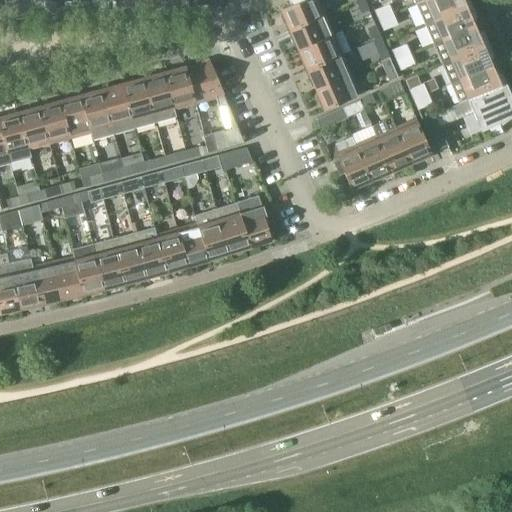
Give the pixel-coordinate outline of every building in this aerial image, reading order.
[(303,0),(291,5),(282,9),(284,14),(282,15),(286,24),(288,23),(291,29),(323,15),(319,5),(327,2),(326,0),(303,0)] [(361,14),(369,10),(365,0),(356,0),(355,1),(361,14)] [(425,0),(416,4),(424,24),(469,5),(467,0),(425,0)] [(374,10),(379,20),(393,14),(389,4),(374,10)] [(474,16),(469,5),(424,24),(433,44),(474,26),(470,18),(474,16)] [(397,24),(393,14),(379,20),(383,30),(397,24)] [(298,44),(300,49),(332,35),(323,15),(291,29),(294,35),(291,36),(295,45),(298,44)] [(373,41),(381,37),(376,25),(368,29),(373,41)] [(477,34),(474,26),(433,44),(442,64),(487,44),(481,32),(477,34)] [(306,63),(308,69),(341,55),(332,35),(300,49),(302,53),(299,54),(303,64),(306,63)] [(378,52),(386,49),(381,37),(373,41),(378,52)] [(391,50),(396,60),(410,54),(406,44),(391,50)] [(492,56),(487,44),(442,64),(450,84),(491,66),(487,58),(492,56)] [(415,64),(410,54),(396,60),(400,70),(415,64)] [(315,84),(317,89),(349,74),(341,55),(308,69),(311,75),(308,76),(313,85),(315,84)] [(380,61),(389,81),(398,78),(389,57),(380,61)] [(203,63),(185,68),(195,102),(216,96),(226,129),(203,135),(208,153),(244,143),(210,63),(208,64),(204,65),(203,63)] [(494,74),(491,66),(450,84),(459,103),(504,84),(499,72),(494,74)] [(185,68),(164,73),(174,108),(195,102),(185,68)] [(144,79),(153,113),(156,122),(176,117),(174,108),(164,73),(144,79)] [(355,86),(349,74),(317,89),(319,93),(316,94),(321,103),(323,102),(326,109),(356,96),(352,87),(355,86)] [(123,85),(132,119),(135,128),(156,122),(153,113),(144,79),(123,85)] [(379,90),(384,100),(404,91),(400,81),(379,90)] [(409,89),(413,100),(428,93),(423,83),(409,89)] [(504,84),(459,103),(452,106),(457,118),(473,111),(481,131),(500,123),(511,114),(504,97),(509,95),(504,84)] [(102,91),(111,125),(114,134),(135,128),(132,119),(123,85),(102,91)] [(102,91),(81,96),(91,131),(93,140),(114,134),(111,125),(102,91)] [(432,103),(428,93),(413,100),(418,110),(432,103)] [(371,94),(359,100),(363,107),(375,102),(371,94)] [(60,102),(70,136),(91,131),(81,96),(60,102)] [(348,105),(343,107),(348,117),(364,110),(363,107),(359,100),(348,105)] [(49,142),(70,136),(60,102),(39,108),(49,142)] [(343,107),(316,119),(320,130),(348,118),(348,117),(343,107)] [(29,148),(49,142),(39,108),(19,113),(28,148),(29,148)] [(0,118),(0,127),(10,163),(31,157),(29,148),(28,148),(19,113),(0,118)] [(434,114),(422,119),(436,151),(448,145),(434,114)] [(416,118),(395,127),(397,132),(410,162),(415,160),(416,162),(425,158),(424,156),(431,153),(416,118)] [(386,121),(372,127),(377,138),(378,140),(391,171),(397,168),(398,170),(407,166),(406,164),(410,162),(397,132),(395,127),(393,123),(388,125),(386,121)] [(0,165),(10,163),(0,127),(0,165)] [(360,184),(371,179),(357,146),(352,137),(333,146),(331,155),(339,173),(343,171),(351,190),(361,186),(360,184)] [(385,173),(391,171),(378,140),(376,138),(357,146),(371,179),(375,177),(376,180),(386,175),(385,173)] [(198,147),(186,150),(188,158),(200,155),(198,147)] [(246,147),(218,155),(221,167),(222,170),(253,162),(246,147)] [(175,162),(188,158),(186,150),(173,154),(175,162)] [(218,155),(201,160),(204,172),(221,167),(218,155)] [(156,158),(144,162),(146,170),(159,166),(156,158)] [(134,173),(146,170),(144,162),(131,165),(134,173)] [(194,162),(181,165),(184,177),(197,174),(194,162)] [(181,165),(169,169),(172,181),(184,177),(181,165)] [(115,170),(102,173),(104,181),(117,178),(115,170)] [(92,185),(104,181),(102,173),(90,177),(92,185)] [(153,173),(140,176),(144,189),(156,185),(153,173)] [(140,176),(128,180),(131,192),(144,189),(140,176)] [(75,189),(73,181),(61,185),(63,193),(75,189)] [(112,184),(100,187),(103,200),(116,196),(112,184)] [(63,193),(61,185),(48,188),(50,196),(63,193)] [(100,187),(87,191),(91,203),(103,200),(100,187)] [(19,196),(21,204),(34,201),(31,193),(19,196)] [(59,199),(61,207),(74,203),(71,195),(59,199)] [(236,202),(250,245),(261,241),(262,244),(272,241),(265,221),(266,221),(258,195),(236,202)] [(9,207),(21,204),(19,196),(6,200),(9,207)] [(59,199),(46,202),(49,210),(61,207),(59,199)] [(243,247),(250,245),(236,202),(216,209),(229,252),(233,250),(234,253),(244,250),(243,247)] [(42,220),(40,213),(38,204),(18,210),(22,225),(42,220)] [(224,253),(229,252),(216,209),(195,215),(198,224),(208,258),(215,256),(215,259),(225,256),(224,253)] [(18,210),(0,214),(0,223),(2,231),(22,225),(18,210)] [(202,260),(208,258),(198,224),(177,231),(187,265),(192,263),(193,266),(203,263),(202,260)] [(160,272),(167,271),(157,236),(154,227),(134,233),(146,276),(150,275),(151,278),(161,275),(160,272)] [(183,266),(187,265),(177,231),(157,236),(167,271),(173,269),(174,271),(184,268),(183,266)] [(141,278),(146,276),(134,233),(113,238),(125,282),(131,280),(132,283),(142,280),(141,278)] [(118,284),(125,282),(113,238),(92,244),(104,287),(108,286),(109,289),(119,286),(118,284)] [(104,287),(92,244),(72,249),(73,256),(74,258),(83,293),(89,291),(90,294),(100,291),(99,289),(104,287)] [(83,293),(74,258),(73,256),(53,261),(62,298),(66,297),(67,299),(77,297),(76,294),(83,293)] [(40,303),(32,268),(32,265),(30,258),(10,263),(19,307),(24,306),(24,309),(35,307),(34,304),(40,303)] [(57,299),(62,298),(53,261),(32,265),(32,268),(40,303),(47,301),(47,304),(58,301),(57,299)] [(15,308),(19,307),(10,263),(0,264),(0,311),(4,311),(5,313),(15,311),(15,308)]
